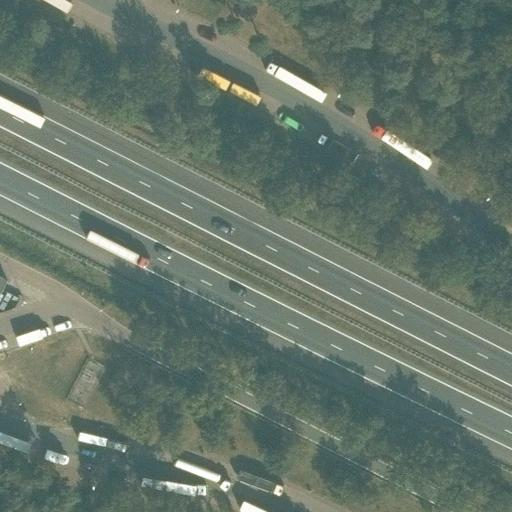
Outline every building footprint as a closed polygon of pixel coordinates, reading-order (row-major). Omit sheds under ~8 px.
[(99,16),(95,25),(151,48),(155,38),(99,16)] [(201,65),(196,76),(245,99),(250,88),(201,65)] [(283,68),(277,79),(327,105),(333,94),(283,68)] [(358,154),(352,163),(398,192),(403,183),(358,154)] [(0,297),(9,279),(0,274),(0,297)] [(139,455),(142,442),(78,426),(75,438),(139,455)] [(221,472),(223,460),(162,451),(160,463),(221,472)] [(238,480),(288,498),(292,487),(242,469),(238,480)] [(444,511),(422,501),(417,510),(422,511),(444,511)]
